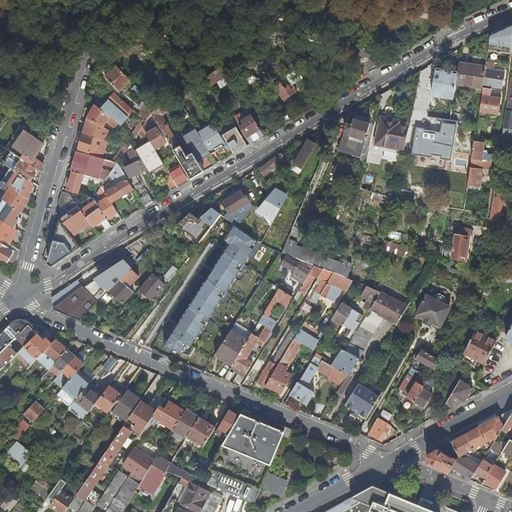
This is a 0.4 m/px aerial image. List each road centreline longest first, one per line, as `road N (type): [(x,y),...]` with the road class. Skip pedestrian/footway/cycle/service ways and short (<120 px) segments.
road 1 (residential): [(15,299),(377,80)]
road 2 (residential): [(15,299),(83,337),(245,395),(389,459)]
road 3 (residential): [(89,47),(15,299)]
road 4 (residential): [(377,80),(511,13)]
road 5 (tertiary): [(389,459),(511,392)]
